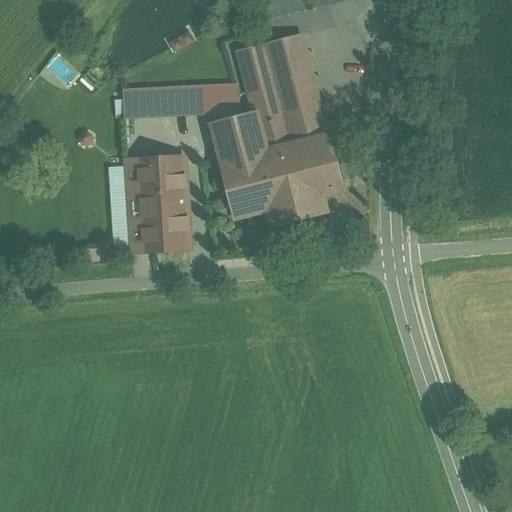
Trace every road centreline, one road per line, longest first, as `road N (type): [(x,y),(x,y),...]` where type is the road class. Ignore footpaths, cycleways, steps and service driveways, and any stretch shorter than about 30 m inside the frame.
road 1 (unclassified): [(392,257),(0,296)]
road 2 (secondary): [(471,511),(392,257)]
road 3 (secondary): [(392,257),(394,0)]
road 4 (unclassified): [(511,246),(392,257)]
